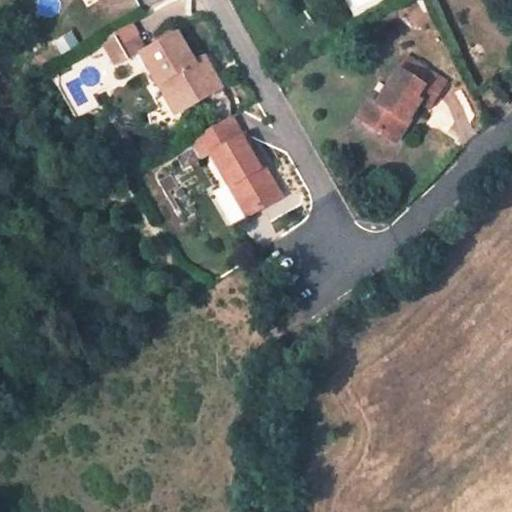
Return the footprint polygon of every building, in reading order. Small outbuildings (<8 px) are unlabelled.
[(181,33),(140,55),(158,88),(168,82),(183,110),(220,90),(203,58),(195,63),(181,33)] [(116,37),(105,43),(117,65),(128,59),(116,37)] [(368,101),(355,120),(392,145),(419,105),(428,111),(445,86),(407,61),(376,106),(368,101)] [(168,82),(158,88),(173,116),(183,110),(168,82)] [(282,203),(248,142),(243,144),(240,138),(231,123),(202,140),(193,145),(202,161),(211,155),(231,190),(228,191),(246,223),(282,203)] [(246,223),(228,191),(224,194),(241,226),(246,223)]
